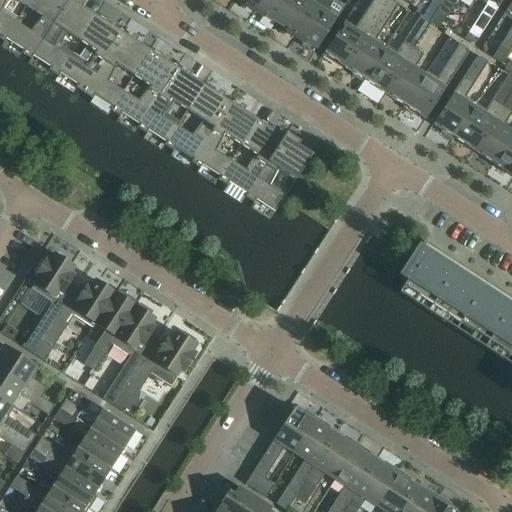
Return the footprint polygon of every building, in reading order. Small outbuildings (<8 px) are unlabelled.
[(0,0),(0,39),(4,43),(7,39),(6,39),(17,23),(19,18),(7,11),(12,0),(14,0),(26,8),(31,0),(0,0)] [(17,23),(6,39),(7,39),(25,51),(22,54),(31,60),(33,57),(33,56),(69,0),(31,0),(26,8),(43,18),(32,32),(17,23)] [(71,0),(69,0),(33,56),(33,57),(52,68),(49,72),(58,77),(60,74),(73,53),(62,46),(67,34),(80,42),(97,17),(71,0)] [(238,0),(243,10),(247,8),(255,13),(263,0),(238,0)] [(263,0),(255,13),(263,18),(264,16),(276,24),(291,0),(263,0)] [(291,0),(276,24),(278,25),(284,36),(288,34),(295,39),(320,0),(291,0)] [(320,0),(295,39),(303,44),(303,48),(315,49),(318,50),(324,40),(337,20),(332,17),(330,7),(334,0),(320,0)] [(325,53),(322,57),(334,64),(337,63),(345,68),(389,0),(374,0),(355,30),(344,24),(331,45),(325,53)] [(390,0),(389,0),(345,68),(353,73),(353,77),(363,84),(385,50),(386,50),(388,47),(377,40),(400,6),(390,0)] [(434,0),(431,4),(439,10),(440,10),(446,0),(434,0)] [(437,13),(432,21),(441,27),(446,20),(458,0),(446,0),(440,10),(439,10),(437,13)] [(469,34),(465,40),(471,43),(477,42),(478,40),(504,0),(478,0),(487,6),(469,34)] [(511,29),(500,49),(493,58),(503,64),(509,55),(511,50),(511,3),(504,16),(511,21),(511,29)] [(430,4),(423,15),(432,21),(437,13),(439,10),(431,4),(430,4)] [(385,50),(363,84),(374,91),(377,89),(385,94),(414,49),(413,49),(431,22),(421,16),(404,43),(395,57),(386,50),(385,50)] [(73,53),(60,74),(78,86),(76,89),(85,94),(124,34),(97,17),(80,42),(92,50),(85,60),(73,53)] [(124,34),(85,94),(93,100),(95,96),(113,108),(114,108),(124,92),(109,82),(117,66),(134,77),(151,51),(124,34)] [(405,107),(403,109),(414,117),(418,115),(426,120),(433,110),(469,54),(468,50),(460,45),(438,79),(427,72),(425,76),(426,76),(405,107)] [(414,49),(385,94),(405,107),(426,76),(425,76),(416,70),(425,56),(414,49)] [(113,108),(111,111),(120,117),(122,114),(140,125),(141,126),(178,69),(151,51),(134,77),(150,88),(139,102),(124,92),(114,108),(113,108)] [(440,115),(434,125),(442,131),(442,134),(453,142),(455,139),(454,139),(474,108),(475,108),(477,105),(467,98),(489,63),(481,59),(476,59),(440,115)] [(140,125),(138,129),(147,134),(149,131),(167,143),(178,127),(181,123),(169,115),(174,103),(188,112),(204,86),(178,69),(141,126),(140,125)] [(474,108),(454,139),(455,139),(474,152),(503,107),(511,93),(511,78),(509,76),(493,101),(485,114),(475,108),(474,108)] [(167,143),(165,146),(174,152),(176,148),(194,160),(231,103),(204,86),(188,112),(204,122),(193,136),(178,127),(167,143)] [(511,93),(503,107),(511,112),(511,93)] [(194,160),(192,163),(200,169),(203,166),(221,177),(221,178),(232,161),(217,152),(225,136),(242,146),(258,121),(231,103),(194,160)] [(511,112),(503,107),(474,152),(495,165),(511,137),(511,132),(505,127),(511,116),(511,112)] [(221,177),(218,181),(227,187),(230,183),(248,195),(285,138),(258,121),(242,146),(258,157),(247,171),(232,161),(221,178),(221,177)] [(511,137),(495,165),(511,176),(511,137)] [(248,195),(245,198),(254,204),(256,201),(276,213),(283,201),(286,197),(270,186),(279,170),(296,182),(313,156),(285,138),(248,195)] [(404,287),(399,294),(511,366),(511,300),(426,245),(426,246),(429,248),(407,281),(403,287),(404,287)] [(30,335),(22,348),(32,354),(40,342),(42,343),(75,291),(68,287),(75,276),(72,274),(75,268),(55,255),(51,261),(47,258),(35,278),(38,280),(34,286),(32,289),(52,302),(30,335)] [(40,342),(32,354),(44,362),(53,350),(75,316),(94,329),(96,326),(96,325),(116,294),(96,281),(92,287),(88,285),(82,296),(75,291),(42,343),(40,342)] [(106,332),(84,365),(95,372),(112,346),(111,345),(136,307),(129,303),(131,299),(120,292),(118,296),(116,294),(96,325),(96,326),(106,332)] [(131,358),(103,400),(115,408),(129,386),(128,385),(155,343),(149,339),(156,328),(152,326),(156,320),(150,316),(153,313),(140,305),(138,309),(136,307),(111,345),(112,346),(131,358)] [(129,386),(115,408),(132,419),(137,412),(135,411),(138,395),(140,392),(142,388),(155,369),(175,381),(177,378),(181,372),(184,374),(197,355),(193,353),(197,347),(194,345),(196,341),(184,334),(182,337),(176,333),(172,339),(169,337),(162,348),(155,343),(128,385),(129,386)] [(5,347),(0,354),(0,371),(42,399),(42,398),(48,389),(33,380),(40,369),(5,347)] [(0,371),(0,399),(11,406),(12,406),(15,408),(14,409),(21,413),(27,403),(49,417),(56,407),(42,398),(42,399),(0,371)] [(0,399),(0,426),(31,446),(37,437),(9,419),(9,417),(14,409),(15,408),(12,406),(11,406),(0,399)] [(66,401),(60,410),(123,451),(136,431),(92,403),(86,413),(66,401)] [(60,411),(54,420),(70,430),(85,439),(78,449),(111,470),(123,451),(60,410),(60,411)] [(295,410),(246,485),(256,492),(267,499),(275,487),(268,483),(267,477),(283,452),(289,450),(295,455),(318,420),(307,413),(304,413),(303,415),(295,410)] [(287,489),(277,505),(286,511),(296,498),(297,496),(335,436),(328,431),(329,429),(329,427),(318,420),(295,455),(305,461),(287,489)] [(0,426),(0,439),(24,456),(31,446),(0,426)] [(297,496),(296,498),(306,505),(316,489),(326,474),(336,481),(358,446),(347,439),(345,439),(343,441),(335,436),(297,496)] [(42,439),(35,449),(98,490),(111,470),(78,449),(74,447),(64,453),(42,439)] [(346,487),(329,511),(344,511),(347,509),(346,508),(376,462),(368,457),(369,455),(369,453),(358,446),(336,481),(346,487)] [(35,449),(29,458),(60,478),(54,487),(89,511),(97,499),(95,495),(98,490),(35,449)] [(347,509),(344,511),(358,511),(366,500),(376,507),(398,472),(387,465),(385,465),(384,467),(376,462),(346,508),(347,509)] [(382,511),(401,511),(416,488),(408,483),(410,481),(409,479),(398,472),(376,507),(383,511),(382,511)] [(17,478),(10,488),(26,498),(27,497),(49,511),(88,511),(89,511),(54,487),(51,485),(44,495),(17,478)] [(229,494),(217,511),(275,511),(253,497),(239,488),(233,497),(229,494)] [(416,488),(401,511),(429,511),(439,498),(428,491),(425,491),(424,493),(416,488)] [(26,498),(21,507),(28,511),(49,511),(27,497),(26,498)] [(452,511),(449,509),(450,507),(450,505),(439,498),(429,511),(452,511)]
